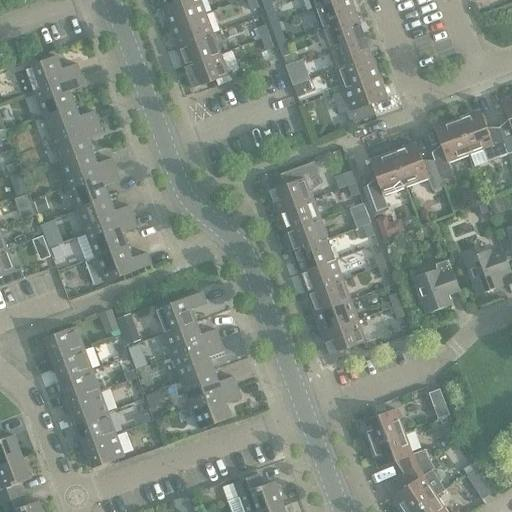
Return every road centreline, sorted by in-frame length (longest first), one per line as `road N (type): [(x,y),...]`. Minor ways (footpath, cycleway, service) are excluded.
road 1 (tertiary): [(304,415),(249,264),(188,198),(111,0)]
road 2 (residential): [(71,499),(304,415)]
road 3 (residential): [(304,415),(431,368),(479,326),(511,314)]
road 4 (residential): [(489,81),(426,102),(386,0)]
road 5 (residential): [(71,499),(32,397),(0,370)]
